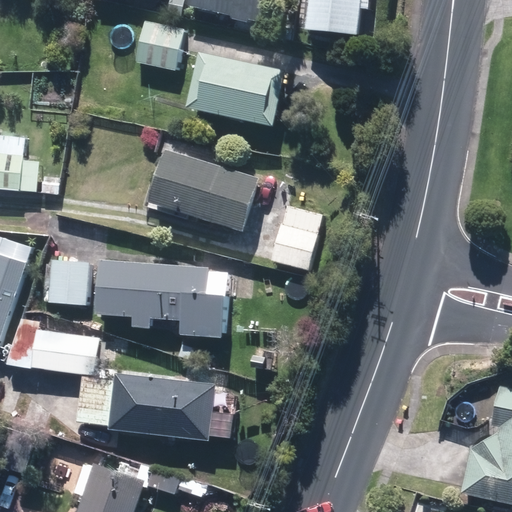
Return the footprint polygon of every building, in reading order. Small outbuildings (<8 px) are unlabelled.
[(197,0),(196,7),(273,24),(278,0),(197,0)] [(315,0),(313,31),(367,34),(368,10),(378,11),(378,0),(315,0)] [(188,29),(149,22),(142,63),(181,70),(188,29)] [(290,73),(205,57),(195,109),(280,125),(290,73)] [(265,180),(172,151),(156,203),(250,231),(265,180)] [(28,154),(0,153),(0,189),(41,191),(42,166),(27,165),(28,154)] [(327,216),(291,207),(277,261),(313,270),(327,216)] [(39,258),(0,246),(0,299),(24,307),(39,258)] [(94,265),(56,263),(55,304),(92,306),(94,265)] [(107,263),(105,315),(140,317),(140,327),(158,328),(158,320),(189,321),(188,335),(230,337),(233,274),(214,273),(215,268),(107,263)] [(41,331),(38,369),(102,374),(105,337),(41,331)] [(115,430),(212,438),(217,380),(117,372),(116,379),(87,377),(84,423),(116,426),(115,430)] [(506,430),(476,449),(467,495),(511,504),(511,389),(498,386),(491,418),(502,420),(506,430)] [(140,511),(151,481),(100,464),(98,469),(89,466),(80,494),(89,497),(84,511),(140,511)]
